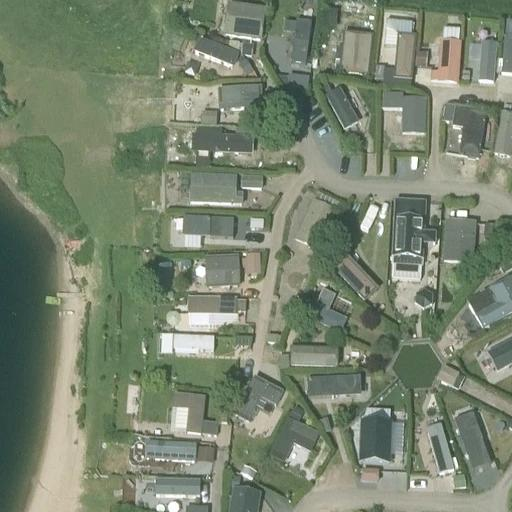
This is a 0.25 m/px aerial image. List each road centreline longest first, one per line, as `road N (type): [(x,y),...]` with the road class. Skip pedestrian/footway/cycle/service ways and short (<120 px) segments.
road 1 (residential): [(511,215),(505,202),(332,186),(313,158),(278,185),(256,344)]
road 2 (residential): [(305,511),(321,490),(487,506)]
